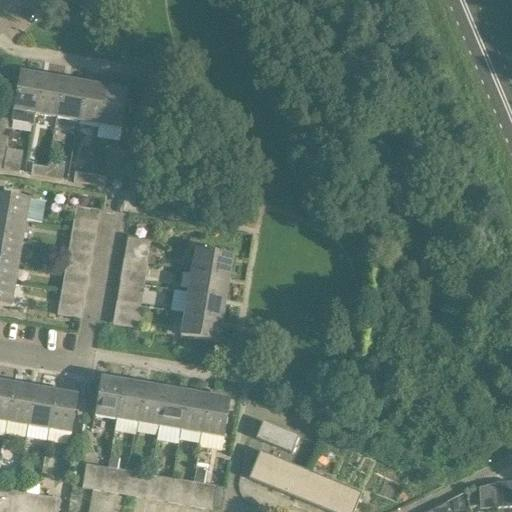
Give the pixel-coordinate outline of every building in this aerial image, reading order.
[(34,117),(41,78),(19,74),(13,113),(11,124),(30,127),(32,116),(34,117)] [(56,120),(62,82),(41,78),(34,117),(37,117),(56,120)] [(77,124),(84,85),(62,82),(56,120),(77,124)] [(99,128),(105,89),(84,85),(77,124),(99,128)] [(105,89),(99,128),(121,131),(127,93),(105,89)] [(13,113),(0,110),(0,122),(11,125),(11,124),(13,113)] [(0,135),(9,137),(11,125),(0,122),(0,135)] [(0,147),(7,149),(9,137),(0,135),(0,147)] [(5,162),(3,173),(19,175),(21,165),(5,162)] [(48,170),(46,180),(62,182),(64,164),(49,162),(48,170)] [(46,180),(48,170),(33,167),(31,178),(46,180)] [(89,187),(91,177),(75,174),(74,184),(89,187)] [(91,177),(89,187),(104,190),(106,180),(91,177)] [(0,218),(25,223),(29,202),(0,196),(0,218)] [(72,231),(96,235),(99,213),(76,209),(72,231)] [(0,241),(21,245),(25,223),(0,218),(0,241)] [(92,257),(96,235),(72,231),(68,253),(92,257)] [(123,262),(147,266),(151,244),(127,240),(123,262)] [(0,263),(18,266),(21,245),(0,241),(0,263)] [(191,273),(229,280),(233,258),(195,251),(191,273)] [(88,278),(92,257),(68,253),(64,274),(88,278)] [(143,287),(147,266),(123,262),(120,283),(143,287)] [(0,285),(14,288),(18,266),(0,263),(0,285)] [(226,301),(229,280),(191,273),(187,295),(226,301)] [(84,300),(88,278),(64,274),(61,296),(84,300)] [(140,309),(143,287),(120,283),(116,305),(140,309)] [(11,307),(14,288),(0,285),(0,307),(10,310),(11,307)] [(226,301),(187,295),(184,316),(184,317),(222,323),(226,301)] [(81,322),(84,300),(61,296),(57,317),(81,322)] [(136,331),(140,309),(116,305),(112,327),(136,331)] [(218,345),(222,323),(184,317),(180,338),(218,345)] [(115,422),(122,383),(100,380),(94,418),(115,422)] [(137,425),(143,387),(122,383),(115,422),(116,422),(137,425)] [(0,423),(6,425),(12,387),(0,384),(0,423)] [(27,428),(34,390),(12,387),(6,425),(26,428),(27,428)] [(158,429),(165,391),(143,387),(137,425),(158,429)] [(49,432),(56,394),(34,390),(27,428),(30,429),(49,432)] [(180,433),(186,394),(165,391),(158,429),(180,433)] [(56,394),(49,432),(70,436),(77,397),(56,394)] [(201,436),(208,398),(186,394),(180,433),(201,436)] [(208,398),(201,436),(202,436),(223,440),(230,402),(208,398)] [(262,423),(255,440),(291,455),(298,438),(262,423)] [(354,511),(361,496),(259,454),(248,482),(321,511),(354,511)] [(105,494),(115,496),(119,472),(117,472),(119,461),(110,460),(108,470),(109,471),(105,494)] [(109,471),(108,470),(86,467),(82,490),(105,494),(109,471)] [(210,511),(212,508),(215,488),(204,486),(206,471),(198,469),(195,485),(191,509),(209,511),(210,511)] [(125,498),(136,500),(140,476),(129,474),(125,498)] [(167,505),(172,481),(159,479),(150,478),(146,501),(167,505)] [(191,509),(195,485),(172,481),(167,505),(191,509)] [(495,486),(495,487),(497,510),(511,509),(511,506),(510,484),(495,486)] [(16,494),(26,496),(27,487),(18,486),(16,494)] [(215,488),(212,508),(221,509),(224,490),(215,488)] [(0,511),(13,511),(16,494),(13,494),(0,491),(0,511)] [(13,511),(24,511),(27,496),(26,496),(16,494),(13,511)] [(38,498),(35,511),(57,511),(59,501),(38,498)]
